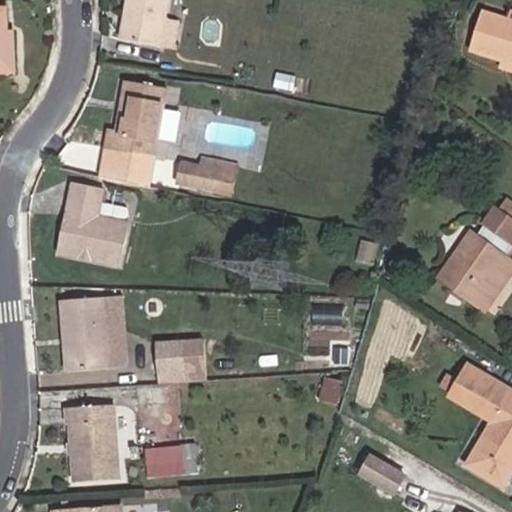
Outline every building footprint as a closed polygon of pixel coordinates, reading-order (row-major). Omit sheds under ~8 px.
[(173,0),(133,0),(125,43),(177,52),(182,23),(170,21),(173,0)] [(0,71),(11,71),(9,38),(3,39),(2,30),(1,7),(0,6),(0,71)] [(482,14),(472,50),(502,60),(511,63),(511,22),(508,22),(482,14)] [(500,69),(511,72),(511,63),(502,60),(500,69)] [(168,91),(127,84),(119,133),(108,132),(105,150),(157,159),(168,91)] [(201,169),(183,165),(179,186),(215,194),(221,164),(203,160),(201,169)] [(100,220),(106,192),(76,185),(62,256),(123,268),(131,226),(100,220)] [(511,203),(508,200),(499,212),(502,215),(511,221),(511,203)] [(497,211),(477,240),(472,236),(443,278),(482,307),(511,265),(505,260),(511,250),(511,221),(502,215),(499,212),(497,211)] [(133,304),(72,307),(76,377),(136,374),(133,304)] [(165,350),(166,381),(197,379),(196,348),(165,350)] [(511,389),(471,366),(452,397),(494,422),(470,463),(505,484),(511,472),(511,389)] [(166,381),(167,391),(197,389),(197,379),(166,381)] [(121,407),(78,410),(83,484),(126,482),(121,407)] [(150,477),(186,475),(184,446),(149,447),(150,477)] [(394,495),(404,477),(372,458),(362,475),(394,495)]
